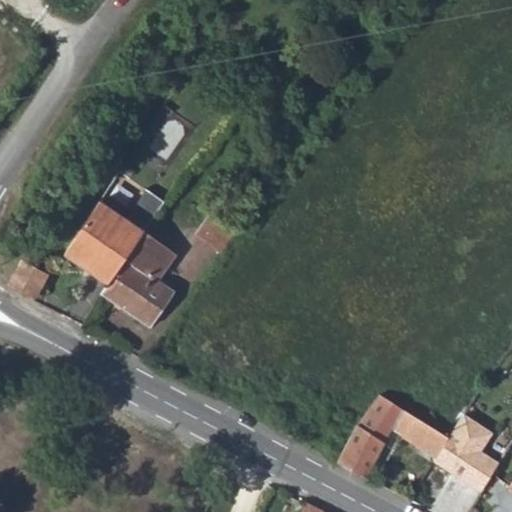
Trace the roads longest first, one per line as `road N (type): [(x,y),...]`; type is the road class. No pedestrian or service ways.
road 1 (tertiary): [(0,313),(376,511)]
road 2 (unclassified): [(128,0),(0,174)]
